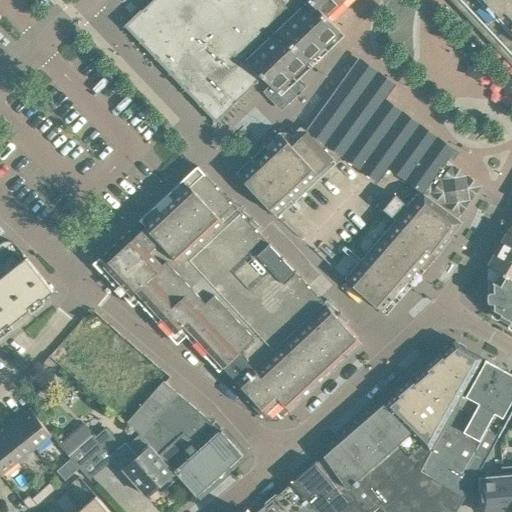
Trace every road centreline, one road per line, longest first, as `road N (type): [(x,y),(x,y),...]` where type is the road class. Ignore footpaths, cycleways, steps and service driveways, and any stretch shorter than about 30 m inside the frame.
road 1 (residential): [(398,351),(203,152)]
road 2 (residential): [(276,447),(86,285)]
road 3 (unknown): [(511,164),(448,109),(362,8)]
road 4 (residential): [(203,152),(199,130),(85,5)]
road 5 (residential): [(203,152),(70,273)]
road 6 (residential): [(398,351),(276,447)]
road 7 (residential): [(511,349),(441,307),(398,351)]
road 8 (residential): [(0,386),(33,360),(86,285)]
road 9 (residential): [(0,92),(85,5)]
